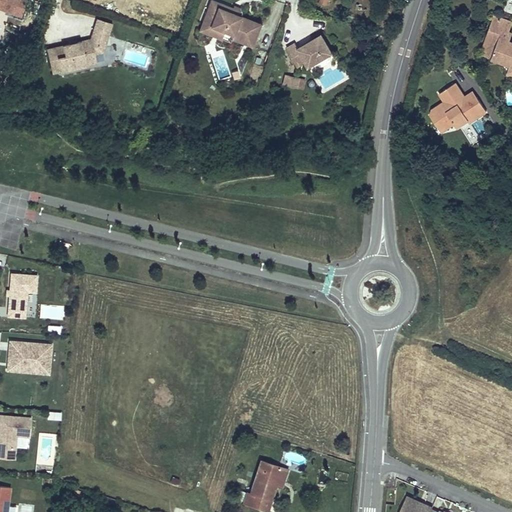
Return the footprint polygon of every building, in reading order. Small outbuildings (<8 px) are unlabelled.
[(0,0),(0,9),(22,17),(27,3),(30,4),(31,1),(27,0),(0,0)] [(215,11),(218,3),(210,0),(207,8),(215,11)] [(260,24),(240,16),(231,13),(232,9),(218,3),(215,11),(207,8),(202,23),(210,26),(209,30),(223,35),(224,31),(232,35),(231,38),(251,46),(260,24)] [(242,13),(240,7),(234,5),(231,13),(240,16),(242,13)] [(511,41),(510,41),(511,35),(511,32),(509,32),(511,24),(511,21),(494,15),(486,35),(490,37),(489,39),(490,39),(487,48),(485,47),(483,54),(510,64),(511,64),(511,65),(511,41)] [(109,32),(112,24),(97,19),(95,28),(109,32)] [(223,35),(209,30),(210,26),(202,23),(199,31),(221,40),(223,35)] [(95,54),(93,47),(97,46),(104,48),(109,32),(95,28),(91,39),(74,43),(75,47),(70,48),(69,44),(47,49),(50,63),(58,61),(60,71),(97,63),(95,54)] [(332,53),(321,35),(298,49),(295,44),(287,49),(297,67),(306,62),(309,67),(332,53)] [(487,48),(490,39),(489,39),(490,37),(486,35),(480,53),(483,54),(485,47),(487,48)] [(103,52),(104,48),(97,46),(93,47),(95,54),(103,52)] [(60,71),(58,61),(50,63),(52,73),(60,71)] [(296,88),(298,78),(287,75),(284,85),(296,88)] [(465,113),(472,108),(477,117),(486,110),(477,96),(475,98),(471,92),(465,96),(455,82),(439,93),(444,101),(432,109),(434,112),(430,114),(441,131),(454,123),(456,126),(468,119),(465,113)] [(477,117),(472,108),(465,113),(468,119),(467,119),(469,122),(477,117)] [(37,275),(11,273),(8,316),(25,317),(27,292),(35,292),(37,275)] [(51,344),(10,341),(9,352),(13,353),(12,370),(36,372),(36,366),(49,367),(51,344)] [(47,419),(60,421),(61,413),(48,412),(47,419)] [(31,417),(0,415),(0,431),(0,432),(0,457),(15,458),(17,435),(30,436),(31,417)] [(247,493),(244,503),(267,510),(276,484),(277,480),(280,481),(284,468),(261,461),(250,494),(247,493)] [(284,468),(280,481),(277,480),(276,484),(282,486),(287,469),(284,468)] [(7,511),(10,487),(0,485),(0,511),(7,511)] [(429,511),(431,509),(432,507),(407,496),(399,511),(429,511)]
